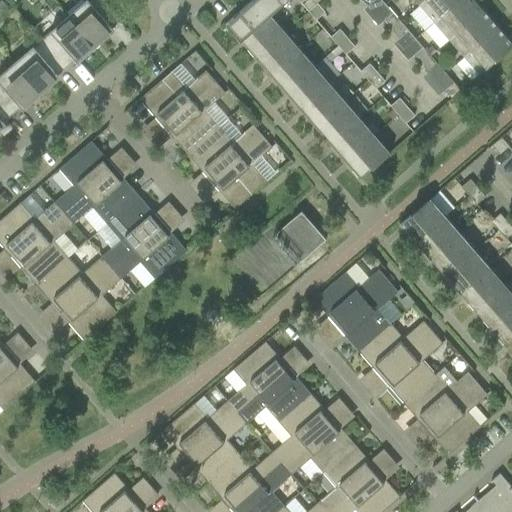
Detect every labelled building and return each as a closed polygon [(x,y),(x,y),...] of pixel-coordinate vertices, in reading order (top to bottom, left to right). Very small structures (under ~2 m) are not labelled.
[(121,20),(102,0),(88,0),(87,1),(86,0),(68,16),(95,47),(114,31),(111,29),(121,20)] [(252,0),(225,24),(240,41),(270,15),(287,0),(252,0)] [(425,0),(418,6),(409,14),(424,31),(433,23),(460,0),(425,0)] [(460,0),(433,23),(448,41),(483,10),(473,0),(460,0)] [(3,2),(0,4),(0,15),(8,9),(3,2)] [(308,11),(316,20),(324,13),(317,4),(308,11)] [(448,41),(463,58),(498,28),(483,10),(448,41)] [(392,14),(383,22),(391,30),(399,23),(400,22),(392,13),(392,14)] [(240,41),(255,58),(285,33),(270,15),(240,41)] [(42,40),(66,68),(74,61),(77,63),(95,47),(68,16),(49,32),(50,33),(42,40)] [(399,23),(391,30),(398,39),(407,32),(408,31),(400,22),(399,23)] [(511,43),(498,28),(463,58),(479,76),(511,46),(511,43)] [(331,37),(330,37),(338,46),(339,46),(347,39),(339,30),(335,33),(331,37)] [(255,58),(270,76),(300,50),(285,33),(255,58)] [(339,46),(338,46),(345,55),(346,54),(354,47),(347,39),(339,46)] [(14,63),(14,64),(39,92),(41,95),(59,79),(57,76),(66,68),(42,40),(33,48),(32,47),(14,63)] [(431,46),(425,51),(430,57),(436,52),(431,46)] [(413,56),(421,65),(430,57),(425,51),(422,48),(413,56)] [(270,76),(285,93),(315,67),(300,50),(270,76)] [(429,57),(421,65),(428,73),(437,66),(438,65),(430,57),(429,57)] [(39,92),(14,64),(14,63),(0,74),(0,102),(11,115),(20,108),(22,111),(41,95),(39,92)] [(361,71),(360,71),(368,81),(369,80),(377,73),(369,64),(361,71)] [(285,93),(300,110),(330,84),(315,67),(285,93)] [(168,74),(139,100),(142,98),(165,124),(162,127),(163,127),(214,83),(205,72),(185,89),(171,72),(168,74)] [(369,80),(368,81),(375,89),(376,89),(384,82),(377,73),(369,80)] [(451,83),(443,90),(451,100),(460,92),(452,82),(451,83)] [(186,154),(187,154),(218,127),(204,111),(224,93),(214,83),(163,127),(163,128),(166,125),(189,151),(186,154)] [(300,110),(315,127),(345,101),(330,84),(300,110)] [(391,106),(390,106),(398,115),(399,115),(407,108),(399,99),(391,106)] [(315,127),(330,145),(360,119),(345,101),(315,127)] [(11,115),(0,102),(0,130),(5,126),(3,123),(11,115)] [(399,115),(398,115),(405,124),(406,123),(414,116),(407,108),(399,115)] [(330,145),(345,162),(374,136),(360,119),(330,145)] [(210,181),(210,182),(262,137),(252,126),(232,143),(218,127),(187,154),(187,155),(190,152),(213,178),(210,181)] [(374,136),(345,162),(360,179),(389,153),(374,136)] [(262,137),(210,182),(211,182),(214,180),(237,206),(234,209),(266,182),(251,165),(271,148),(262,137)] [(500,137),(491,145),(499,154),(508,147),(500,137)] [(73,186),(54,203),(63,214),(115,169),(114,168),(111,171),(88,145),(91,142),(91,141),(59,169),(73,186)] [(115,169),(63,214),(73,224),(92,208),(106,224),(138,196),(135,198),(112,172),(115,170),(115,169)] [(461,187),(468,196),(477,188),(470,179),(461,187)] [(477,188),(468,196),(476,205),(485,197),(477,188)] [(429,199),(400,225),(415,242),(437,223),(445,216),(454,208),(439,190),(429,199)] [(101,257),(111,268),(162,223),(161,223),(158,225),(136,199),(139,197),(138,196),(106,224),(121,240),(101,257)] [(20,203),(0,220),(0,238),(14,255),(11,258),(12,258),(63,214),(54,203),(34,220),(20,203)] [(272,225),(238,255),(238,256),(267,289),(268,290),(300,262),(318,246),(325,240),(324,238),(302,213),(301,211),(277,232),(272,225)] [(35,285),(36,286),(67,258),(53,242),(73,224),(63,214),(12,258),(13,259),(16,256),(38,282),(35,285)] [(491,222),(498,230),(507,222),(500,214),(491,222)] [(415,242),(430,259),(459,233),(445,216),(415,242)] [(511,227),(507,222),(498,230),(506,239),(511,233),(511,227)] [(162,223),(111,268),(120,279),(139,262),(154,279),(202,237),(201,237),(182,253),(159,227),(162,224),(162,223)] [(430,259),(445,276),(474,251),(459,233),(430,259)] [(445,276),(460,294),(489,268),(474,251),(445,276)] [(59,312),(59,313),(111,268),(101,257),(81,274),(67,258),(36,286),(39,284),(62,309),(59,312)] [(111,268),(59,313),(60,313),(63,311),(86,337),(83,340),(115,313),(100,296),(120,279),(111,268)] [(460,294),(475,311),(504,285),(489,268),(460,294)] [(316,297),(313,300),(313,301),(317,298),(335,320),(338,323),(335,326),(336,326),(387,281),(378,270),(358,288),(345,272),(335,280),(316,297)] [(357,351),(358,352),(390,324),(377,309),(397,292),(387,281),(336,326),(336,327),(339,324),(360,349),(357,351)] [(475,311),(489,328),(511,308),(511,293),(504,285),(475,311)] [(511,308),(489,328),(504,345),(511,338),(511,308)] [(380,377),(380,378),(432,333),(422,322),(403,339),(390,324),(358,352),(359,352),(362,350),(383,374),(380,377)] [(402,402),(403,403),(434,376),(422,361),(441,344),(432,333),(380,378),(381,378),(384,375),(405,400),(402,402)] [(246,385),(227,402),(236,412),(288,368),(287,367),(284,370),(262,345),(265,342),(233,369),(246,385)] [(0,364),(11,355),(10,354),(7,356),(0,348),(0,364)] [(11,355),(0,364),(0,406),(3,410),(35,382),(32,384),(8,358),(11,355)] [(288,368),(236,412),(246,423),(265,407),(278,421),(292,409),(310,394),(309,393),(306,396),(285,371),(288,369),(288,368)] [(434,376),(403,403),(403,404),(406,401),(413,409),(427,426),(424,428),(425,429),(448,409),(476,384),(467,373),(456,382),(443,368),(434,376)] [(476,384),(425,429),(428,427),(450,452),(447,454),(448,455),(479,427),(466,412),(486,395),(476,384)] [(272,453),(281,464),(332,419),(329,421),(307,397),(310,394),(292,409),(278,421),(291,436),(272,453)] [(327,406),(341,426),(354,417),(341,397),(327,406)] [(187,409),(162,431),(163,432),(166,429),(187,454),(184,457),(185,457),(236,412),(227,402),(207,419),(194,403),(187,409)] [(207,482),(207,483),(239,455),(226,441),(246,423),(236,412),(185,457),(185,458),(188,455),(210,480),(207,482)] [(332,419),(281,464),(290,475),(310,458),(323,473),(354,445),(354,444),(351,447),(330,423),(333,420),(332,419)] [(316,504),(322,511),(329,511),(377,471),(376,470),(373,473),(352,448),(355,446),(354,445),(323,473),(335,487),(335,488),(316,504)] [(229,508),(229,509),(281,464),(272,453),(252,470),(239,455),(207,483),(208,484),(211,481),(232,505),(229,508)] [(277,511),(283,507),(271,492),(290,475),(281,464),(229,509),(230,509),(233,507),(237,511),(277,511)] [(377,471),(329,511),(351,511),(354,509),(356,511),(382,511),(399,497),(399,496),(396,499),(374,474),(377,471)] [(121,511),(137,499),(136,499),(133,501),(111,476),(114,474),(114,473),(82,501),(92,511),(121,511)] [(495,485),(477,502),(485,511),(511,511),(511,488),(511,487),(511,488),(499,474),(490,482),(491,483),(492,482),(495,485)] [(137,499),(121,511),(142,511),(134,503),(137,500),(137,499)] [(456,511),(455,511),(485,511),(477,502),(464,511),(456,511)]
